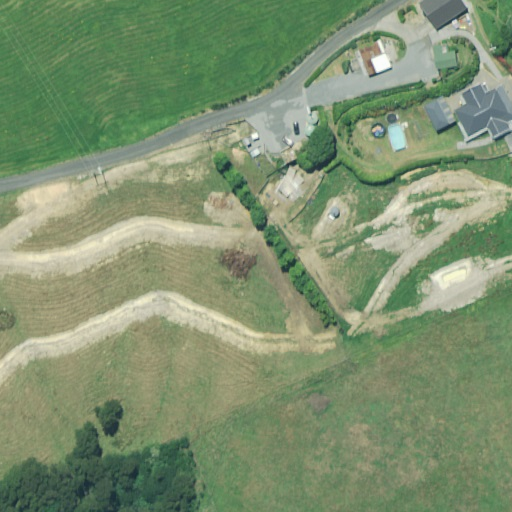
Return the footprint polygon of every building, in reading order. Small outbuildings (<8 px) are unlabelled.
[(470,9),(464,0),(427,0),(421,4),(438,29),(470,9)] [(393,68),(383,42),(361,51),(371,76),(393,68)] [(435,46),(438,66),(429,67),(431,78),(442,77),(441,70),(461,68),(457,43),(435,46)] [(486,96),(481,85),(464,94),(470,104),(457,111),(470,137),(490,127),(495,137),(511,128),(509,123),(511,120),(511,103),(504,87),(486,96)] [(458,121),(446,96),(426,106),(438,131),(458,121)]
